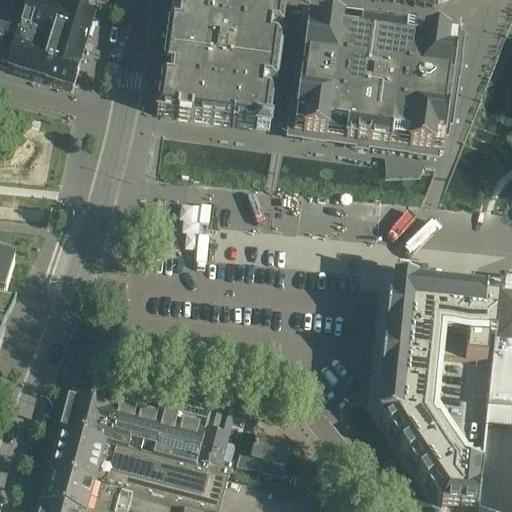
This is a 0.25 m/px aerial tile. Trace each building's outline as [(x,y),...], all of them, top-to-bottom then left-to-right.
[(0,0),(0,70),(43,84),(43,86),(71,94),(92,25),(88,24),(90,0),(0,0)] [(162,71),(156,118),(176,120),(175,121),(191,123),(231,128),(231,129),(232,129),(233,128),(256,131),(256,127),(267,129),(284,2),(271,0),(172,0),(164,60),(170,61),(169,72),(162,71)] [(375,0),(434,8),(434,5),(436,4),(437,5),(452,0),(375,0)] [(308,22),(292,136),(356,145),(355,146),(368,148),(368,147),(442,157),(458,42),(308,22)] [(0,338),(0,337),(1,335),(2,334),(3,332),(6,327),(10,319),(11,317),(12,315),(12,314),(13,312),(15,307),(9,305),(2,303),(2,302),(13,266),(9,265),(10,260),(9,259),(6,258),(4,256),(2,255),(0,254),(0,253),(0,338)] [(384,376),(380,421),(381,421),(441,509),(460,511),(465,465),(463,465),(437,427),(435,429),(431,423),(438,363),(491,369),(492,362),(498,299),(416,291),(417,287),(394,285),(391,307),(388,307),(386,330),(389,331),(387,353),(383,353),(381,376),(384,376)] [(511,300),(498,299),(492,362),(511,363),(511,300)] [(71,398),(61,436),(165,464),(179,411),(168,408),(170,405),(116,390),(113,398),(76,388),(73,399),(71,398)] [(179,411),(165,464),(227,480),(230,469),(221,466),(233,422),(227,420),(180,407),(179,411)] [(51,476),(50,477),(75,483),(132,498),(133,497),(184,511),(188,511),(218,511),(227,480),(165,464),(61,436),(51,476)] [(257,441),(252,458),(241,454),(236,472),(281,483),(284,471),(285,472),(291,451),(257,441)] [(309,478),(298,475),(292,497),(304,500),(309,478)] [(50,477),(43,506),(65,511),(128,511),(132,498),(75,483),(50,477)]
